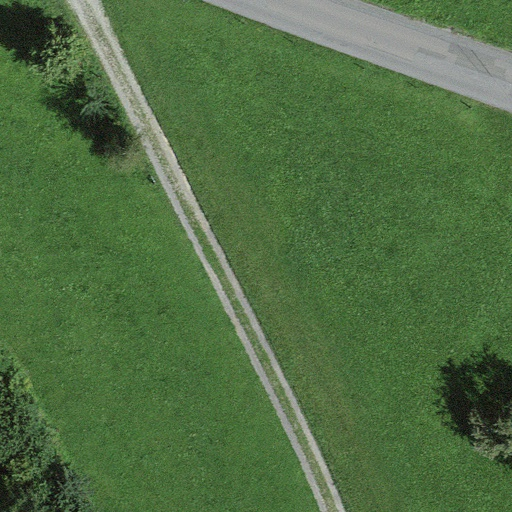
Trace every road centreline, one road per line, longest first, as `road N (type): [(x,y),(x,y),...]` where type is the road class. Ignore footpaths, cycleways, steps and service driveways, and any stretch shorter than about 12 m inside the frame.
road 1 (track): [(330,511),(82,0)]
road 2 (unclassified): [(511,99),(268,0)]
